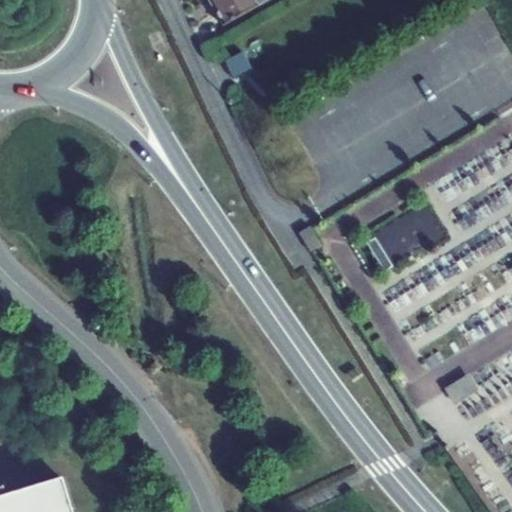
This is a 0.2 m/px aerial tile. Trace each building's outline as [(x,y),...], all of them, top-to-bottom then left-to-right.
[(208,0),(224,27),(259,7),(271,0),(208,0)] [(242,54),(224,62),(233,80),(250,72),(242,54)] [(399,264),(449,232),(428,200),(378,231),(399,264)] [(310,228),(300,234),(311,252),(321,246),(310,228)] [(393,267),(375,239),(367,244),(385,272),(393,267)] [(448,392),(455,403),(476,390),(469,379),(448,392)] [(124,463),(114,473),(129,486),(138,475),(124,463)] [(0,511),(71,511),(63,481),(0,500),(0,511)]
